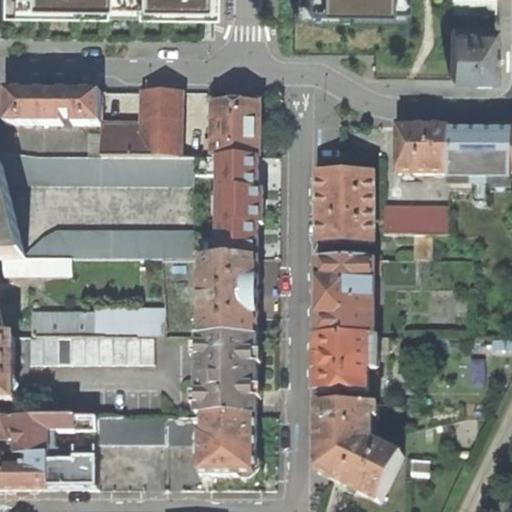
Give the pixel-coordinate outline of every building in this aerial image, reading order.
[(309,0),(309,22),(411,24),(411,0),(309,0)] [(452,0),(452,12),(496,12),(495,0),(452,0)] [(452,78),(495,78),(495,61),(497,61),(497,54),(497,46),(495,46),(496,28),(452,28),(452,30),(452,65),(452,78)] [(7,93),(7,125),(43,125),(42,158),(93,158),(93,124),(103,125),(103,93),(54,93),(7,93)] [(103,125),(102,158),(181,159),(182,94),(145,93),(144,125),(103,125)] [(227,104),(214,104),(215,159),(226,159),(260,160),(261,104),(227,104)] [(399,174),(450,174),(450,127),(421,127),(399,127),(399,174)] [(450,174),(449,206),(450,207),(469,207),(469,210),(503,210),(504,177),(487,177),(471,177),(471,157),(495,157),(496,128),(478,128),(450,127),(450,174)] [(0,259),(4,260),(60,260),(195,260),(195,231),(59,231),(43,240),(25,256),(7,184),(55,185),(196,186),(196,159),(181,159),(102,158),(93,158),(42,158),(41,158),(1,153),(0,153),(0,259)] [(215,159),(196,159),(196,186),(195,196),(210,196),(211,174),(221,174),(221,200),(215,200),(215,214),(221,214),(221,235),(209,235),(209,260),(260,260),(260,242),(257,242),(258,212),(258,174),(226,173),(226,159),(215,159)] [(320,242),(374,243),(374,175),(321,175),(320,207),(320,242)] [(385,209),(384,235),(450,237),(449,218),(450,207),(449,206),(385,209)] [(472,219),(449,218),(450,237),(472,237),(472,219)] [(319,299),(319,336),(370,337),(375,336),(376,259),(320,260),(319,299)] [(63,293),(60,260),(4,260),(4,275),(45,275),(47,295),(63,293)] [(261,297),(260,260),(209,260),(205,260),(204,338),(258,338),(262,338),(261,297)] [(33,337),(166,338),(166,320),(150,320),(150,326),(94,326),(93,316),(33,317),(33,337)] [(319,393),(369,393),(370,337),(319,336),(319,366),(319,393)] [(0,400),(15,401),(14,337),(7,337),(0,337),(0,400)] [(258,379),(258,338),(204,338),(200,338),(199,419),(257,419),(258,379)] [(30,366),(44,366),(44,340),(30,340),(30,366)] [(58,366),(58,340),(44,340),(44,366),(58,366)] [(71,340),(58,340),(58,366),(71,366),(71,340)] [(71,366),(85,366),(85,340),(71,340),(71,366)] [(85,366),(99,367),(99,340),(85,340),(85,366)] [(99,340),(99,367),(113,367),(113,340),(99,340)] [(127,367),(127,340),(113,340),(113,367),(127,367)] [(141,367),(141,340),(127,340),(127,367),(141,367)] [(141,367),(154,367),(154,340),(141,340),(141,367)] [(318,436),(318,473),(369,446),(369,420),(379,420),(379,407),(318,406),(318,436)] [(0,442),(16,441),(16,456),(26,456),(50,456),(50,433),(50,418),(0,418),(0,442)] [(99,485),(98,446),(97,418),(50,418),(50,433),(77,433),(77,461),(68,460),(67,483),(99,485)] [(167,446),(167,445),(168,419),(97,418),(98,446),(167,446)] [(199,419),(168,419),(167,445),(201,445),(201,477),(240,476),(244,481),(251,481),(262,472),(262,464),(257,459),(257,439),(257,419),(199,419)] [(0,455),(4,455),(16,456),(16,441),(0,442),(0,455)] [(348,488),(381,503),(403,455),(374,443),(369,446),(318,473),(348,488)] [(0,491),(19,492),(49,492),(50,456),(26,456),(26,467),(4,467),(4,455),(0,455),(0,491)] [(16,456),(4,455),(4,467),(26,467),(26,456),(16,456)]
